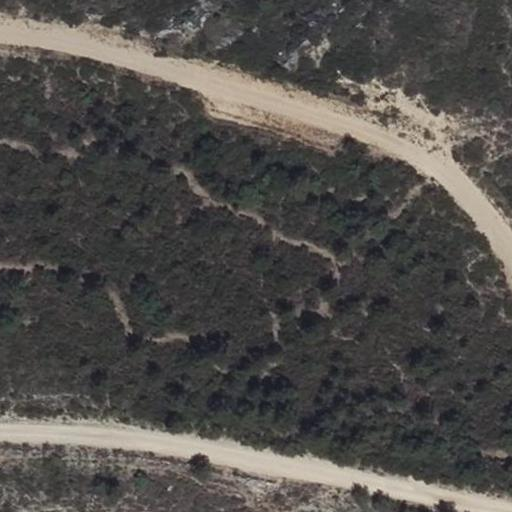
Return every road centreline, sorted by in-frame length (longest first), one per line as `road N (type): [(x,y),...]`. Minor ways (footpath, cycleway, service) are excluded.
road 1 (track): [(0,33),(187,64),(288,91),(409,149),(511,262)]
road 2 (track): [(430,511),(138,454),(0,455)]
